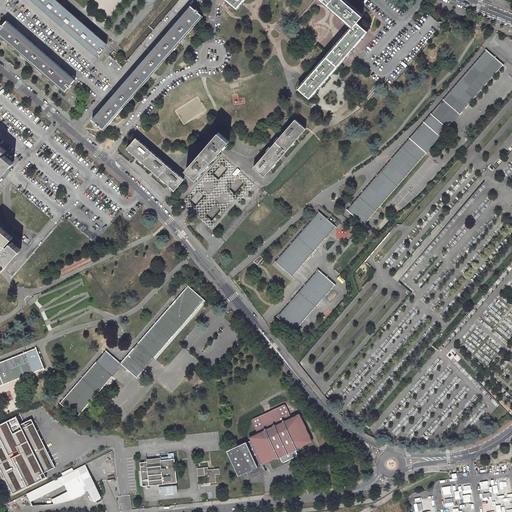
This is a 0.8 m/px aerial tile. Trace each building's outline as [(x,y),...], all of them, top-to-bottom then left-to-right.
[(33,0),(98,55),(108,44),(98,36),(83,22),(68,9),(56,0),(33,0)] [(363,14),(346,0),(229,0),(238,8),(244,0),(324,0),(353,25),(299,88),(309,97),(367,30),(356,21),(363,14)] [(197,9),(192,5),(94,120),(100,126),(102,124),(107,129),(111,123),(126,106),(142,88),(156,72),(170,55),(186,37),(200,20),(204,15),(200,12),(201,11),(198,8),(197,9)] [(76,80),(8,21),(5,24),(3,23),(1,27),(2,28),(0,29),(0,34),(3,37),(20,51),(40,70),(60,86),(66,92),(70,87),(72,88),(74,85),(73,83),(76,80)] [(485,51),(442,102),(458,116),(502,66),(485,51)] [(430,115),(447,129),(458,116),(442,102),(430,115)] [(422,124),(439,139),(447,129),(430,115),(422,124)] [(307,129),(297,120),(256,168),(266,177),(274,168),(288,151),(302,135),(307,129)] [(408,140),(425,155),(439,139),(422,124),(408,140)] [(231,142),(221,133),(188,171),(199,180),(204,173),(226,148),(231,142)] [(185,180),(137,138),(128,148),(135,154),(152,170),(170,185),(176,191),(185,180)] [(408,140),(349,209),(366,223),(425,155),(408,140)] [(6,151),(0,145),(0,178),(14,163),(6,156),(5,155),(2,158),(1,157),(6,151)] [(264,188),(224,154),(181,203),(188,209),(205,224),(214,232),(237,205),(244,211),(264,188)] [(320,210),(277,260),(294,274),(337,224),(320,210)] [(13,238),(0,227),(0,265),(5,270),(21,251),(16,246),(12,243),(9,246),(8,245),(13,238)] [(336,282),(319,268),(278,315),(295,330),(336,282)] [(120,364),(123,366),(137,378),(204,301),(187,286),(120,364)] [(0,383),(44,366),(36,346),(0,360),(0,383)] [(123,366),(120,364),(105,351),(59,404),(77,419),(123,366)] [(256,431),(255,431),(254,432),(251,433),(249,434),(249,436),(250,438),(246,440),(246,439),(226,449),(238,474),(245,471),(248,477),(264,469),(261,462),(278,454),(279,457),(281,459),(282,460),(283,459),(295,453),(296,452),(296,451),(294,446),(306,440),(309,439),(310,437),(309,434),(300,415),(298,412),(296,412),(292,414),(291,414),(290,414),(289,413),(285,406),(284,404),(282,402),(271,408),(272,410),(265,414),(264,411),(254,416),(252,417),(251,418),(252,420),(256,429),(256,431)] [(17,416),(0,424),(0,466),(13,493),(47,476),(45,472),(56,467),(32,419),(21,424),(17,416)] [(177,480),(174,457),(140,461),(143,484),(177,480)] [(101,497),(84,466),(59,478),(62,483),(67,493),(62,495),(66,502),(71,501),(85,493),(84,491),(87,490),(93,501),(95,500),(95,501),(99,499),(99,498),(101,497)] [(220,473),(219,468),(208,470),(208,467),(197,468),(198,476),(205,475),(206,483),(216,482),(216,474),(220,473)] [(27,500),(62,483),(59,478),(24,494),(27,500)] [(443,494),(450,492),(449,486),(442,488),(443,494)] [(53,505),(57,504),(58,504),(62,503),(66,502),(62,495),(51,501),(53,505)]
